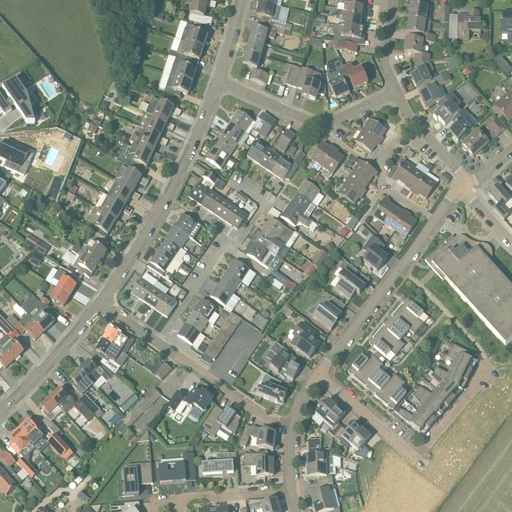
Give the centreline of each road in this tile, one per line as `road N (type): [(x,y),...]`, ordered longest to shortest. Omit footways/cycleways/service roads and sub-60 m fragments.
road 1 (residential): [(101,300),(166,196),(218,82)]
road 2 (residential): [(317,371),(464,184)]
road 3 (residential): [(162,343),(227,238),(238,244),(261,210),(229,181)]
road 4 (residential): [(396,90),(317,123),(218,82)]
road 5 (residential): [(292,424),(260,415),(162,343)]
road 6 (residential): [(0,410),(101,300)]
road 7 (residential): [(416,457),(317,371)]
road 8 (residential): [(290,492),(183,495),(180,511)]
